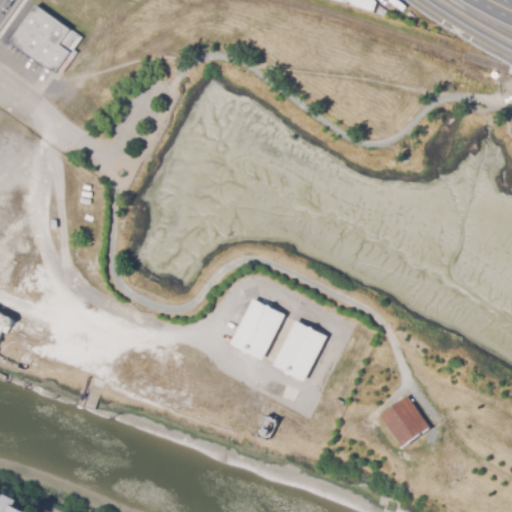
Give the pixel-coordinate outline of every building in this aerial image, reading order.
[(374,13),(333,0),(375,0),(378,2),(374,13)] [(12,41),(35,6),(82,37),(59,72),(12,41)] [(256,300),(288,315),(267,361),(235,346),(256,300)] [(298,317),(333,332),(312,379),(278,364),(298,317)] [(405,396),(427,428),(403,445),(380,414),(405,396)] [(0,511),(0,492),(8,496),(9,493),(22,499),(20,505),(35,511),(0,511)]
